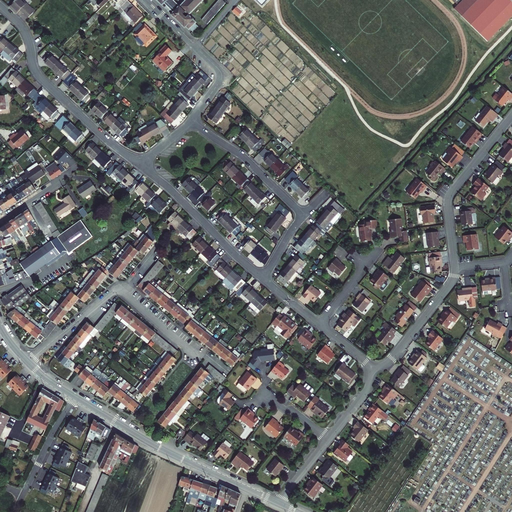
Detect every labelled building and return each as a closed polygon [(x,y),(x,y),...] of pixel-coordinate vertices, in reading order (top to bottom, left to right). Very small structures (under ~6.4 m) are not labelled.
[(17,0),(11,7),(18,14),(21,11),(25,14),(31,8),(23,0),(17,0)] [(118,5),(120,8),(121,10),(123,8),(125,11),(132,5),(129,3),(126,0),(115,0),(119,4),(118,5)] [(174,13),(172,15),(175,19),(181,24),(186,29),(187,28),(190,31),(191,30),(194,33),(199,27),(196,25),(197,24),(194,21),(194,20),(190,16),(205,0),(187,0),(181,7),(180,6),(173,0),(155,0),(163,7),(165,4),(167,7),(166,8),(171,12),(171,11),(174,13)] [(219,0),(202,19),(208,24),(226,3),(222,0),(219,0)] [(450,0),(460,9),(457,12),(490,45),(511,22),(511,2),(509,0),(462,0),(461,1),(460,0),(450,0)] [(125,11),(127,13),(124,16),(133,26),(143,16),(132,5),(125,11)] [(31,8),(25,14),(29,19),(36,12),(31,8)] [(138,33),(145,26),(141,23),(134,30),(137,33),(138,33)] [(138,39),(143,45),(145,44),(147,46),(157,37),(146,25),(145,26),(138,33),(137,33),(135,35),(138,39)] [(1,34),(0,35),(0,46),(4,50),(11,42),(1,34)] [(13,58),(17,61),(23,54),(11,42),(4,50),(1,53),(10,62),(13,58)] [(159,56),(154,61),(161,68),(162,67),(166,71),(174,64),(170,60),(169,60),(167,58),(173,51),(167,46),(158,55),(159,56)] [(52,68),(58,60),(52,54),(51,56),(48,53),(43,59),(46,61),(45,62),(52,68)] [(68,77),(72,72),(58,60),(52,68),(65,80),(68,77)] [(12,67),(5,74),(0,80),(0,86),(1,88),(9,78),(18,86),(25,78),(12,67)] [(65,80),(63,82),(76,94),(83,87),(76,80),(78,78),(72,72),(68,77),(65,80)] [(206,72),(200,78),(197,75),(190,82),(192,85),(200,92),(213,79),(206,72)] [(18,86),(16,89),(22,94),(25,92),(28,95),(29,94),(32,97),(38,90),(25,78),(18,86)] [(184,88),(181,90),(186,95),(191,100),(200,92),(192,85),(186,91),(184,88)] [(83,87),(76,94),(83,101),(84,100),(86,102),(91,96),(89,94),(90,93),(83,87)] [(511,95),(511,93),(503,87),(497,94),(496,94),(492,99),(502,106),(507,100),(508,100),(511,95)] [(37,103),(35,105),(35,106),(41,113),(50,103),(43,97),(41,95),(36,101),(37,103)] [(177,104),(184,111),(191,104),(189,102),(191,100),(186,95),(177,104)] [(225,95),(217,106),(224,112),(232,101),(225,95)] [(171,109),(168,112),(175,119),(176,119),(184,111),(177,104),(173,101),(168,106),(171,109)] [(100,102),(93,110),(102,118),(103,118),(108,111),(109,111),(100,102)] [(50,103),(41,113),(40,114),(47,120),(51,115),(53,117),(58,112),(56,109),(57,109),(50,103)] [(175,119),(168,112),(171,109),(168,106),(161,113),(171,124),(176,119),(175,119)] [(217,121),(224,112),(217,106),(210,116),(217,121)] [(498,115),(487,106),(476,121),(484,127),(490,120),(493,122),(498,115)] [(110,114),(108,111),(103,118),(105,120),(105,121),(112,127),(118,119),(111,113),(110,114)] [(63,115),(55,124),(60,130),(62,128),(69,134),(76,127),(63,115)] [(127,129),(128,128),(125,125),(127,122),(121,117),(118,119),(112,127),(121,135),(124,138),(129,131),(127,129)] [(150,128),(154,137),(163,133),(169,129),(167,125),(164,121),(150,128)] [(150,128),(148,124),(140,128),(141,130),(138,131),(141,135),(143,141),(144,142),(154,137),(150,128)] [(76,127),(69,134),(67,137),(74,143),(77,139),(79,142),(84,136),(82,134),(83,133),(76,127)] [(483,134),(473,127),(462,141),(470,148),(476,140),(477,141),(483,134)] [(238,135),(247,143),(253,136),(245,128),(238,135)] [(16,136),(10,140),(12,142),(17,149),(19,150),(30,141),(23,133),(17,138),(16,136)] [(263,145),(253,136),(247,143),(253,150),(256,152),(263,145)] [(287,148),(291,144),(285,138),(281,142),(287,148)] [(12,142),(9,144),(15,151),(17,149),(12,142)] [(86,149),(95,157),(102,150),(92,142),(86,149)] [(505,148),(500,155),(508,162),(511,157),(511,147),(506,142),(503,146),(505,148)] [(449,153),(443,161),(453,168),(459,160),(460,161),(463,157),(462,156),(465,152),(456,145),(452,149),(451,148),(448,152),(449,153)] [(54,160),(62,167),(68,161),(69,162),(72,159),(63,150),(54,160)] [(110,159),(102,150),(95,157),(104,166),(110,159)] [(266,161),(272,167),(278,160),(272,154),(271,155),(269,153),(264,158),(266,160),(266,161)] [(284,167),(278,160),(272,167),(281,176),(289,167),(287,164),(284,167)] [(119,184),(121,181),(128,174),(115,162),(105,173),(108,176),(111,173),(117,179),(115,180),(119,184)] [(431,166),(433,167),(427,174),(430,176),(430,177),(435,181),(439,176),(438,176),(440,173),(442,175),(447,169),(437,162),(435,164),(434,163),(431,166)] [(38,164),(28,171),(29,172),(30,173),(40,167),(38,164)] [(49,174),(54,180),(65,172),(61,166),(58,168),(56,165),(47,171),(45,168),(42,170),(47,176),(49,174)] [(228,168),(225,172),(234,181),(241,173),(232,165),(228,168)] [(488,171),(485,175),(494,182),(499,175),(500,176),(504,172),(495,165),(489,172),(488,171)] [(40,167),(30,173),(29,172),(25,174),(28,178),(33,186),(36,183),(36,182),(46,176),(40,167)] [(240,191),(243,188),(250,182),(241,173),(234,181),(240,187),(238,189),(240,191)] [(121,181),(130,190),(137,182),(128,174),(121,181)] [(296,174),(288,182),(291,185),(290,186),(296,192),(303,185),(297,179),(299,177),(296,174)] [(28,178),(23,181),(32,194),(37,191),(33,186),(28,178)] [(192,195),(200,188),(202,185),(197,179),(195,180),(193,178),(192,180),(191,179),(183,186),(192,195)] [(490,187),(479,178),(475,184),(477,186),(472,192),(482,199),(487,193),(486,192),(490,187)] [(23,181),(18,184),(28,197),(30,195),(32,194),(23,181)] [(90,181),(77,190),(84,199),(97,189),(90,181)] [(428,189),(419,181),(408,194),(416,201),(422,194),(423,195),(428,189)] [(147,189),(141,182),(139,184),(137,182),(130,190),(127,193),(129,195),(134,190),(141,196),(147,189)] [(250,182),(243,188),(246,191),(245,192),(251,198),(258,190),(250,182)] [(17,191),(23,200),(28,197),(18,184),(14,187),(17,191)] [(310,192),(303,185),(296,192),(303,198),(304,197),(306,199),(311,194),(309,193),(310,192)] [(109,193),(101,186),(99,189),(106,195),(109,193)] [(9,190),(12,194),(18,203),(23,200),(17,191),(14,187),(9,190)] [(207,197),(204,193),(204,192),(200,188),(192,195),(198,201),(199,200),(202,203),(207,197)] [(141,196),(150,205),(157,198),(147,189),(141,196)] [(258,190),(251,198),(260,207),(267,199),(258,190)] [(12,194),(8,197),(14,206),(18,203),(12,194)] [(65,204),(55,211),(60,217),(70,210),(70,211),(76,206),(69,196),(63,200),(65,204)] [(8,197),(3,200),(9,209),(14,206),(8,197)] [(204,205),(203,205),(209,212),(217,204),(210,198),(209,199),(207,197),(202,203),(204,205)] [(166,206),(157,198),(150,205),(148,208),(153,214),(156,211),(159,214),(166,206)] [(3,200),(0,202),(0,205),(4,212),(9,209),(3,200)] [(51,218),(41,203),(35,207),(45,222),(51,218)] [(336,203),(324,217),(331,223),(335,226),(341,219),(337,216),(339,214),(341,216),(345,211),(336,203)] [(275,223),(282,229),(288,222),(287,221),(291,214),(282,207),(277,214),(279,215),(274,222),(275,223)] [(89,215),(84,208),(79,212),(84,218),(89,215)] [(422,217),(424,217),(425,226),(435,224),(434,216),(436,216),(435,209),(421,210),(422,217)] [(29,211),(24,214),(33,229),(35,228),(34,225),(36,224),(29,211)] [(219,222),(226,228),(232,222),(226,216),(228,214),(225,211),(217,219),(220,221),(219,222)] [(473,216),(472,212),(471,212),(461,214),(462,218),(463,218),(463,221),(462,221),(463,226),(474,225),(476,224),(477,223),(476,216),(473,216)] [(168,220),(171,223),(169,226),(175,232),(184,222),(174,213),(168,220)] [(24,214),(20,217),(25,226),(27,230),(29,228),(32,232),(34,231),(33,229),(24,214)] [(25,226),(20,217),(15,220),(24,235),(26,233),(23,227),(25,226)] [(318,225),(316,227),(326,236),(328,233),(329,233),(335,226),(331,223),(324,217),(317,224),(318,225)] [(51,218),(45,222),(52,235),(55,239),(61,235),(51,218)] [(19,238),(24,235),(15,220),(11,223),(16,232),(19,237),(19,238)] [(409,242),(408,232),(403,233),(402,220),(392,221),(393,232),(392,234),(392,239),(402,237),(402,243),(409,242)] [(31,257),(20,265),(29,277),(47,265),(48,267),(67,254),(69,256),(73,253),(72,252),(93,237),(81,221),(61,235),(55,239),(51,242),(51,243),(40,251),(35,254),(31,257)] [(362,226),(361,226),(363,243),(373,242),(372,238),(374,238),(373,231),(371,231),(371,230),(379,229),(378,221),(366,222),(365,223),(364,224),(362,226)] [(197,233),(184,222),(175,232),(178,234),(181,231),(191,240),(197,233)] [(239,229),(232,222),(226,228),(233,235),(234,234),(235,236),(241,231),(238,229),(239,229)] [(16,232),(11,223),(5,226),(13,239),(14,240),(19,237),(16,232)] [(275,235),(276,236),(282,229),(275,223),(269,230),(270,230),(268,232),(274,237),(275,235)] [(5,226),(1,230),(7,240),(11,239),(13,239),(5,226)] [(140,244),(147,249),(157,238),(152,227),(146,234),(147,235),(140,244)] [(315,227),(313,229),(308,235),(315,242),(321,236),(324,238),(326,236),(316,227),(315,227)] [(511,231),(506,227),(497,238),(506,245),(510,240),(511,241),(511,240),(511,231)] [(137,242),(140,244),(147,235),(146,234),(145,233),(137,242)] [(315,242),(308,235),(296,249),(302,254),(303,256),(315,242)] [(439,235),(427,237),(429,251),(440,249),(439,244),(438,245),(438,239),(440,239),(439,235)] [(478,235),(464,237),(465,244),(467,243),(469,251),(480,250),(478,235)] [(0,248),(4,247),(13,244),(12,241),(11,239),(7,240),(4,241),(2,242),(0,242),(0,248)] [(194,247),(202,254),(209,246),(201,239),(194,247)] [(245,249),(251,255),(258,247),(252,241),(251,242),(248,240),(243,246),(246,248),(245,249)] [(132,248),(138,252),(142,256),(147,249),(140,244),(137,242),(132,248)] [(132,248),(128,245),(122,252),(125,254),(132,259),(138,252),(132,248)] [(222,258),(209,246),(202,254),(200,256),(206,262),(208,259),(216,265),(220,260),(222,258)] [(333,253),(338,255),(337,258),(343,261),(347,251),(336,246),(333,253)] [(270,259),(268,257),(269,256),(258,247),(251,255),(262,264),(263,263),(266,266),(270,259)] [(117,258),(120,260),(125,254),(122,252),(122,251),(117,258)] [(132,259),(125,254),(120,260),(127,266),(132,259)] [(402,269),(400,267),(406,260),(398,254),(392,260),(390,258),(384,265),(394,274),(395,273),(398,275),(402,269)] [(298,257),(290,267),(297,273),(305,263),(303,262),(298,258),(298,257)] [(221,259),(220,260),(216,265),(214,267),(218,272),(217,274),(225,281),(234,271),(221,259)] [(337,259),(329,269),(334,273),(335,272),(341,276),(347,269),(340,263),(341,262),(337,259)] [(120,260),(114,267),(121,273),(127,266),(120,260)] [(442,260),(430,261),(429,264),(430,266),(431,269),(431,276),(442,275),(441,267),(442,267),(442,260)] [(106,272),(108,274),(114,267),(112,265),(106,272)] [(109,274),(115,280),(121,273),(114,267),(108,274),(109,274)] [(286,286),(297,273),(290,267),(279,280),(286,286)] [(106,272),(103,269),(100,272),(99,271),(97,275),(93,272),(90,275),(94,278),(101,284),(109,274),(108,274),(106,272)] [(7,275),(0,279),(0,287),(16,282),(15,279),(9,281),(8,278),(14,276),(13,270),(10,272),(7,275)] [(247,282),(234,271),(225,281),(224,282),(237,293),(246,284),(247,282)] [(389,278),(380,271),(375,276),(376,277),(371,283),(382,292),(384,292),(388,287),(388,285),(385,283),(389,278)] [(85,282),(89,285),(96,290),(101,284),(94,278),(90,275),(85,282)] [(491,278),(484,279),(486,289),(487,293),(492,292),(493,291),(493,289),(501,288),(500,284),(499,277),(499,276),(491,277),(491,278)] [(83,292),(90,297),(96,290),(89,285),(85,282),(79,289),(83,292)] [(144,293),(150,299),(156,292),(158,289),(160,287),(153,282),(151,284),(149,286),(147,289),(145,292),(144,293)] [(423,282),(412,296),(419,303),(426,295),(427,296),(431,290),(423,282)] [(244,294),(250,287),(246,284),(237,293),(237,294),(241,297),(244,294)] [(22,287),(8,297),(7,296),(3,299),(3,300),(1,302),(10,314),(14,312),(31,300),(22,287)] [(250,287),(244,294),(253,302),(259,295),(250,287)] [(312,287),(304,298),(308,302),(310,299),(315,304),(322,295),(312,287)] [(158,289),(156,292),(163,297),(165,294),(158,289)] [(465,291),(458,292),(459,302),(469,301),(470,309),(475,308),(475,300),(473,300),(472,289),(465,289),(465,291)] [(64,298),(66,300),(72,294),(69,292),(64,298)] [(90,297),(83,292),(78,298),(80,300),(85,304),(90,297)] [(156,292),(150,299),(157,304),(163,297),(156,292)] [(78,298),(72,294),(66,300),(74,306),(80,300),(78,298)] [(165,294),(163,297),(169,303),(172,300),(165,294)] [(358,300),(354,306),(362,313),(371,303),(361,294),(357,299),(358,300)] [(268,303),(259,295),(253,302),(250,305),(259,313),(268,303)] [(163,297),(157,304),(163,310),(169,303),(163,297)] [(66,300),(61,307),(68,313),(74,306),(66,300)] [(409,302),(406,306),(414,312),(417,309),(409,302)] [(169,303),(163,310),(170,315),(176,308),(169,303)] [(68,313),(61,307),(58,305),(54,310),(51,308),(50,309),(53,312),(63,320),(68,313)] [(115,313),(122,319),(128,311),(122,306),(120,308),(117,311),(115,313)] [(178,306),(176,308),(182,314),(184,311),(178,306)] [(397,319),(395,322),(402,328),(414,312),(406,306),(404,308),(403,308),(401,310),(399,313),(397,316),(397,319)] [(451,307),(448,311),(455,317),(458,313),(451,307)] [(176,308),(170,315),(177,321),(182,314),(176,308)] [(444,315),(438,322),(446,329),(452,322),(455,323),(458,319),(455,317),(448,311),(446,310),(443,314),(444,315)] [(127,327),(135,317),(128,311),(122,319),(120,321),(127,327)] [(184,311),(182,314),(192,322),(193,320),(194,319),(184,311)] [(361,320),(350,311),(346,315),(345,314),(342,318),(343,319),(341,322),(337,326),(346,333),(352,326),(354,328),(356,327),(361,320)] [(20,316),(17,314),(14,312),(10,314),(7,316),(18,326),(26,316),(23,313),(22,314),(20,316)] [(47,319),(50,321),(52,322),(57,327),(63,320),(53,312),(47,319)] [(182,314),(177,321),(183,326),(184,324),(188,327),(191,323),(192,322),(182,314)] [(18,326),(24,331),(30,324),(32,321),(26,316),(18,326)] [(286,317),(284,319),(280,316),(272,325),(277,329),(278,327),(280,329),(278,332),(286,340),(297,327),(286,317)] [(133,332),(141,322),(135,317),(127,327),(133,332)] [(487,327),(495,331),(495,332),(499,335),(505,323),(501,321),(500,322),(492,318),(487,327)] [(191,323),(198,328),(200,326),(193,320),(192,322),(191,323)] [(38,326),(32,321),(30,324),(36,329),(38,326)] [(133,332),(140,337),(148,328),(141,322),(133,332)] [(87,323),(82,329),(88,334),(94,328),(87,323)] [(192,335),(198,328),(191,323),(188,327),(186,330),(192,335)] [(24,331),(30,336),(36,329),(30,324),(24,331)] [(390,340),(391,341),(395,337),(394,336),(396,332),(386,324),(383,328),(385,330),(377,340),(385,346),(388,342),(390,340)] [(198,328),(205,334),(207,331),(200,326),(198,328)] [(288,341),(298,328),(297,327),(286,340),(288,341)] [(148,328),(140,337),(140,338),(146,344),(150,339),(155,333),(148,328)] [(198,328),(192,335),(199,341),(205,334),(198,328)] [(37,340),(41,336),(42,334),(36,329),(30,336),(36,342),(37,340)] [(88,334),(82,329),(77,336),(83,341),(88,334)] [(310,334),(306,330),(298,340),(309,350),(317,341),(309,335),(310,334)] [(205,334),(211,339),(213,337),(207,331),(205,334)] [(430,339),(425,345),(433,352),(443,340),(432,332),(428,337),(430,339)] [(199,341),(205,346),(211,339),(205,334),(199,341)] [(83,341),(77,336),(72,342),(79,347),(83,341)] [(211,339),(205,346),(212,352),(218,345),(211,339)] [(67,348),(74,353),(79,347),(72,342),(67,348)] [(218,345),(212,352),(219,357),(224,351),(226,348),(220,343),(218,345)] [(326,346),(318,356),(328,365),(336,356),(330,352),(332,350),(326,346)] [(74,353),(67,348),(62,355),(69,359),(74,353)] [(169,354),(166,352),(164,351),(159,357),(169,365),(174,359),(172,357),(169,354)] [(224,351),(219,357),(225,363),(231,356),(224,351)] [(231,356),(225,363),(231,368),(238,359),(241,361),(245,357),(243,355),(242,356),(235,351),(231,356)] [(275,362),(274,351),(268,351),(261,351),(261,352),(255,353),(252,357),(254,359),(250,364),(256,369),(261,363),(275,362)] [(413,358),(408,364),(418,371),(420,373),(422,373),(425,369),(425,367),(422,365),(427,359),(425,358),(421,354),(417,351),(412,357),(413,358)] [(69,359),(62,355),(57,361),(67,369),(73,362),(69,359)] [(169,365),(159,357),(154,363),(157,365),(164,371),(169,365)] [(3,362),(0,358),(0,370),(8,362),(6,359),(3,362)] [(11,364),(8,362),(0,370),(0,376),(3,379),(12,370),(8,367),(11,364)] [(439,362),(436,367),(441,370),(444,365),(439,362)] [(284,367),(279,363),(271,373),(275,376),(276,375),(282,380),(283,379),(284,379),(289,373),(283,369),(284,367)] [(343,364),(336,374),(349,384),(355,376),(345,368),(346,367),(343,364)] [(157,365),(152,372),(159,377),(164,371),(157,365)] [(84,369),(81,367),(76,373),(79,375),(78,376),(84,381),(90,374),(93,371),(86,366),(84,369)] [(404,367),(401,371),(408,377),(412,373),(404,367)] [(198,376),(204,381),(207,384),(212,377),(211,375),(208,373),(206,371),(203,369),(198,376)] [(397,375),(392,382),(399,388),(408,377),(401,371),(399,370),(396,375),(397,375)] [(84,381),(90,386),(96,379),(99,376),(93,371),(90,374),(84,381)] [(152,372),(147,378),(154,384),(159,377),(152,372)] [(248,373),(236,387),(244,394),(252,384),(253,385),(257,381),(248,373)] [(20,378),(17,375),(8,384),(14,390),(26,378),(23,376),(20,378)] [(90,386),(97,391),(103,384),(105,381),(99,376),(96,379),(90,386)] [(192,383),(199,388),(204,381),(198,376),(192,383)] [(28,381),(26,378),(14,390),(20,395),(29,387),(25,383),(28,381)] [(147,378),(142,384),(149,390),(154,384),(147,378)] [(199,388),(192,383),(187,389),(193,395),(197,397),(202,391),(199,388)] [(103,384),(97,391),(103,396),(107,392),(109,389),(103,384)] [(149,390),(142,384),(137,390),(144,396),(149,390)] [(109,389),(107,392),(113,397),(119,390),(113,385),(109,389)] [(292,386),(287,393),(295,399),(297,397),(304,403),(313,392),(313,391),(306,385),(304,389),(300,386),(296,390),(292,386)] [(398,394),(387,386),(382,391),(384,393),(379,399),(387,405),(388,405),(390,407),(393,406),(394,404),(394,401),(393,401),(398,394)] [(37,427),(35,432),(42,436),(55,410),(60,399),(42,389),(27,422),(37,427)] [(181,396),(188,402),(193,395),(187,389),(181,396)] [(119,390),(113,397),(120,402),(126,395),(119,390)] [(235,403),(229,399),(232,396),(226,391),(218,401),(217,403),(218,404),(223,409),(224,407),(229,411),(235,403)] [(120,402),(126,407),(132,400),(133,399),(127,394),(126,395),(120,402)] [(181,396),(176,403),(183,408),(186,411),(191,404),(188,402),(181,396)] [(319,401),(315,398),(307,408),(311,411),(310,412),(314,414),(315,413),(322,419),(329,411),(318,402),(319,401)] [(64,401),(60,399),(55,410),(59,411),(64,401)] [(132,400),(126,407),(132,411),(137,405),(135,403),(132,400)] [(183,408),(176,403),(171,410),(177,415),(183,408)] [(389,418),(373,406),(368,412),(369,413),(364,419),(373,426),(378,418),(381,421),(382,419),(386,422),(389,418)] [(183,408),(177,415),(181,418),(186,411),(183,408)] [(171,410),(165,417),(172,422),(177,415),(171,410)] [(241,420),(240,421),(252,430),(259,421),(253,416),(254,415),(248,410),(246,414),(243,417),(240,414),(237,417),(241,420)] [(0,438),(10,417),(0,412),(0,438)] [(81,419),(78,417),(76,421),(72,418),(66,428),(73,432),(81,419)] [(165,417),(160,423),(167,428),(172,422),(165,417)] [(82,424),(84,421),(81,419),(73,432),(80,436),(86,427),(82,424)] [(272,419),(265,428),(277,438),(283,429),(278,425),(279,424),(272,419)] [(94,420),(88,437),(93,440),(100,423),(94,420)] [(111,430),(100,423),(93,440),(99,443),(102,435),(107,438),(111,430)] [(368,432),(358,423),(353,428),(356,430),(350,437),(359,444),(368,432)] [(291,429),(284,438),(296,448),(304,437),(299,433),(298,434),(291,429)] [(190,432),(183,440),(189,446),(190,444),(200,452),(207,444),(197,435),(196,437),(190,432)] [(116,433),(112,441),(120,444),(120,443),(122,444),(121,445),(123,446),(125,439),(116,433)] [(28,449),(35,452),(40,441),(42,437),(35,434),(28,449)] [(7,439),(4,447),(6,448),(16,451),(19,444),(7,439)] [(125,455),(130,442),(125,439),(123,446),(121,450),(120,452),(122,453),(125,455)] [(120,444),(112,441),(110,445),(118,449),(120,444)] [(132,452),(136,454),(139,448),(139,447),(130,442),(125,455),(128,456),(126,462),(122,460),(122,462),(127,464),(132,452)] [(348,447),(342,442),(337,447),(339,448),(333,455),(337,458),(338,458),(344,463),(352,454),(346,450),(348,447)] [(91,462),(98,446),(92,443),(88,453),(86,457),(85,459),(91,462)] [(62,444),(57,455),(68,460),(72,452),(67,450),(68,447),(62,444)] [(110,445),(108,451),(115,454),(117,455),(118,456),(119,453),(120,452),(121,450),(119,449),(118,449),(110,445)] [(222,445),(213,457),(216,459),(220,455),(226,460),(232,453),(222,445)] [(115,454),(108,451),(105,456),(113,460),(114,460),(116,461),(116,460),(117,458),(118,456),(117,455),(115,454)] [(122,462),(122,460),(125,455),(122,453),(119,459),(117,458),(116,460),(122,462)] [(239,454),(231,464),(238,470),(240,467),(247,472),(253,464),(239,454)] [(68,460),(57,455),(52,465),(58,468),(60,465),(64,468),(68,460)] [(105,456),(102,462),(113,467),(116,461),(114,460),(113,460),(105,456)] [(276,460),(268,471),(276,477),(281,470),(282,471),(285,467),(276,460)] [(86,474),(89,467),(88,467),(78,461),(72,481),(79,484),(77,487),(85,490),(91,477),(86,474)] [(329,480),(338,468),(329,461),(324,467),(325,468),(324,469),(322,468),(318,473),(322,476),(323,478),(325,480),(329,480)] [(105,470),(107,471),(109,472),(111,473),(113,467),(102,462),(100,468),(102,469),(104,470),(105,470)] [(50,470),(45,481),(56,486),(59,478),(55,476),(56,473),(50,470)] [(180,476),(177,485),(189,489),(192,480),(180,476)] [(323,487),(313,479),(310,483),(311,484),(305,492),(313,499),(323,487)] [(189,489),(188,493),(186,497),(185,502),(188,503),(191,495),(198,497),(199,492),(202,483),(192,480),(189,489)] [(56,486),(45,481),(40,491),(46,494),(47,491),(52,493),(56,486)] [(204,503),(206,496),(209,486),(202,483),(199,492),(203,493),(201,498),(203,499),(202,502),(204,503)] [(217,488),(209,486),(206,496),(213,498),(217,488)] [(228,488),(222,486),(218,496),(225,499),(228,488)] [(228,488),(225,499),(225,500),(230,501),(233,491),(228,488)] [(236,506),(241,494),(236,492),(233,491),(230,501),(229,504),(236,506)] [(417,496),(414,501),(419,504),(422,499),(417,496)]
